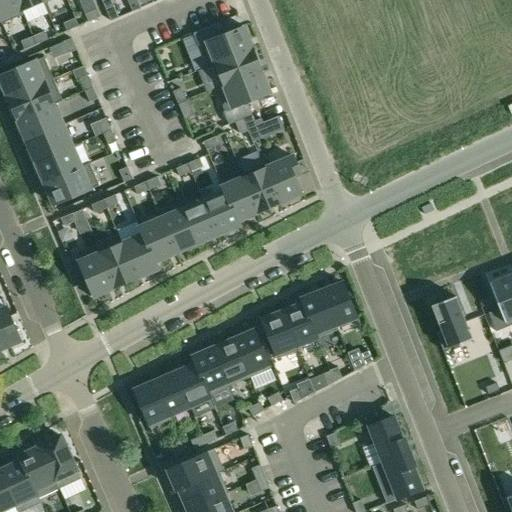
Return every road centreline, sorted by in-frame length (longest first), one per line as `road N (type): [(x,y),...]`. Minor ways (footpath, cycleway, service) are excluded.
road 1 (residential): [(342,223),(459,511)]
road 2 (residential): [(342,223),(70,368)]
road 3 (residential): [(254,0),(342,223)]
road 4 (residential): [(511,140),(342,223)]
road 5 (residential): [(0,205),(70,368)]
road 6 (residential): [(70,368),(131,511)]
